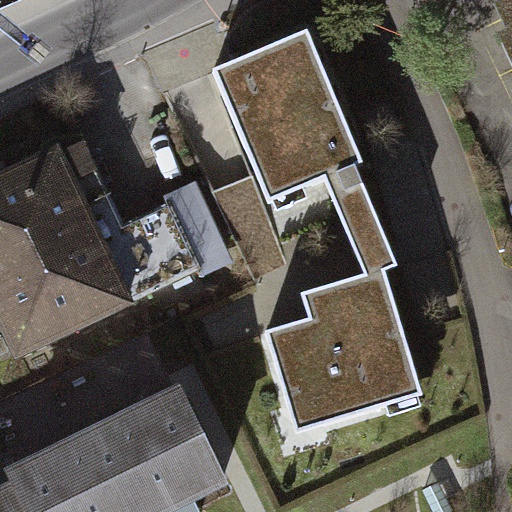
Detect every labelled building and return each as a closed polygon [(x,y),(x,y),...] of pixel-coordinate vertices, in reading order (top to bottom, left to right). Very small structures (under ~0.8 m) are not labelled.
[(511,9),(503,14),(511,37),(511,41),(505,48),(511,60),(511,9)] [(308,24),(213,60),(262,190),(321,168),(352,156),(357,154),(308,24)] [(58,155),(0,181),(0,310),(21,354),(128,304),(58,155)] [(321,168),(360,266),(382,259),(391,255),(352,156),(321,168)] [(202,194),(172,208),(207,284),(238,270),(202,194)] [(360,266),(296,285),(305,313),(265,325),(295,424),(420,387),(382,259),(360,266)] [(12,467),(18,480),(34,511),(166,511),(239,477),(191,379),(12,467)] [(34,511),(18,480),(0,488),(0,511),(34,511)]
